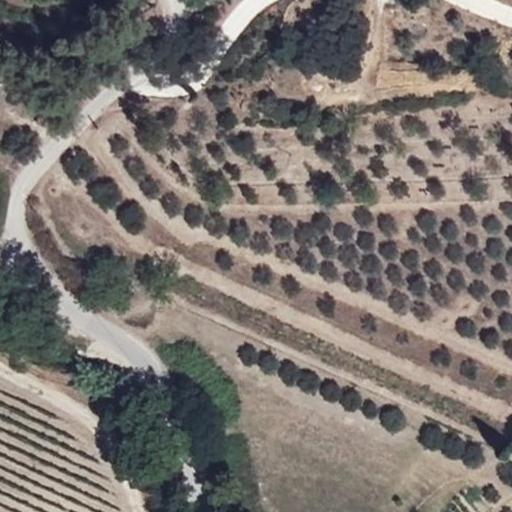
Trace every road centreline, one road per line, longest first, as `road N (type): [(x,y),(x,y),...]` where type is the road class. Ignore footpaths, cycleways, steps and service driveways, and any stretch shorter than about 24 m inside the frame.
road 1 (unclassified): [(38,287),(15,197),(117,86),(154,69),(171,41),(171,0)]
road 2 (unclassified): [(38,287),(109,332),(159,384),(201,511)]
